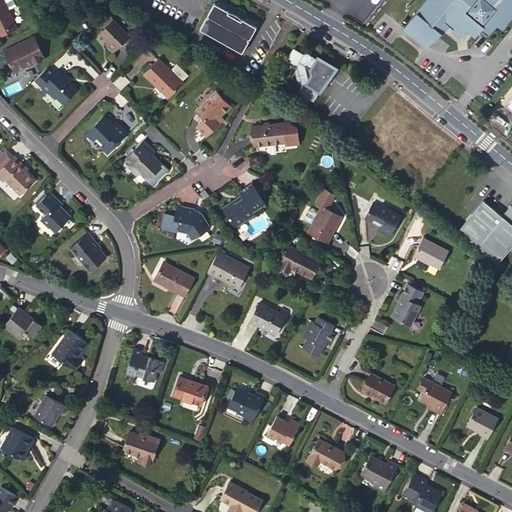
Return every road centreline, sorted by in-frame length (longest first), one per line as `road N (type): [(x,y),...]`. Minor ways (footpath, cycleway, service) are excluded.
road 1 (residential): [(511,164),(394,67),(285,0)]
road 2 (residential): [(324,399),(120,313)]
road 3 (residential): [(511,498),(324,399)]
road 4 (residential): [(120,313),(66,452)]
road 5 (residential): [(324,399),(373,304),(368,281)]
road 6 (residential): [(120,313),(0,270)]
road 7 (residential): [(66,452),(177,511)]
